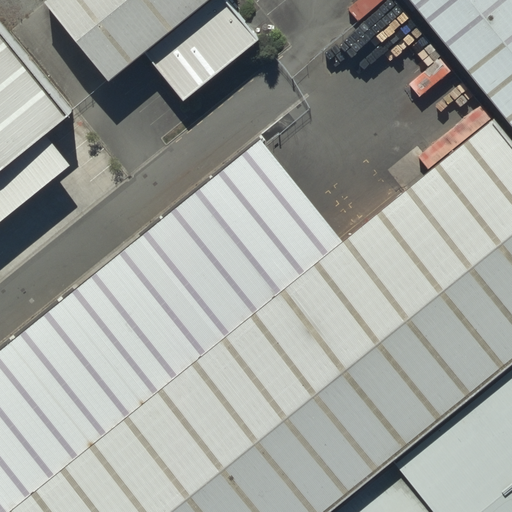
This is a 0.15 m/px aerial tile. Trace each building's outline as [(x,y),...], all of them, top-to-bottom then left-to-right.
[(52,0),(49,3),(113,83),(148,55),(188,105),(265,44),(230,0),(52,0)] [(511,0),(408,0),(511,128),(511,0)] [(0,36),(0,184),(73,126),(0,36)] [(334,511),(511,370),(511,140),(493,117),(0,511),(334,511)] [(511,511),(511,370),(334,511),(511,511)]
